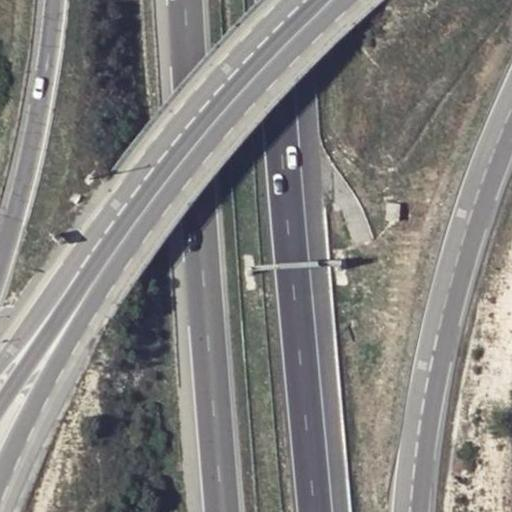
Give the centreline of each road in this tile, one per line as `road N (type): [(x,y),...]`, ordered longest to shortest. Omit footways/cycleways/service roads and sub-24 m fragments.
road 1 (secondary): [(0,480),(54,368),(136,234),(197,150),(340,0)]
road 2 (motorway): [(186,0),(225,511)]
road 3 (motorway): [(320,511),(284,0)]
road 4 (secondary): [(286,0),(235,48),(173,128),(0,407)]
road 5 (motorway): [(420,511),(440,356),(511,127)]
road 6 (motorway): [(53,0),(34,144),(0,269)]
